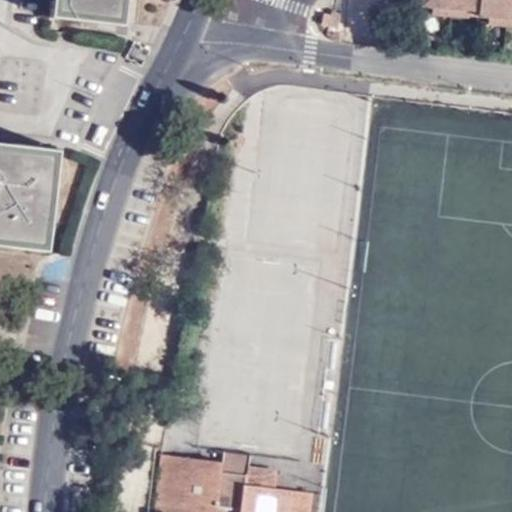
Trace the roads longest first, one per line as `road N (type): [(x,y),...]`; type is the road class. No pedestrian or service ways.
road 1 (tertiary): [(43,511),(55,399),(91,248),(137,123),(182,33)]
road 2 (residential): [(511,74),(182,33)]
